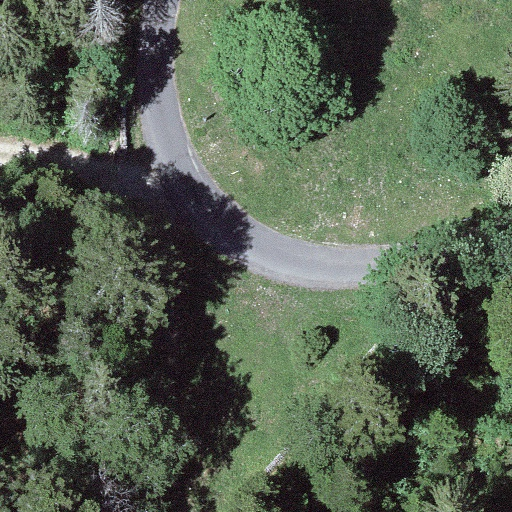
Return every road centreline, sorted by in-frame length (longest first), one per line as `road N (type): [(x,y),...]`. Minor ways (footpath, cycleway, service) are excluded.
road 1 (track): [(511,251),(376,276),(259,258),(212,227),(183,181)]
road 2 (track): [(183,181),(159,104),(163,0)]
road 3 (track): [(183,181),(137,186),(0,167)]
